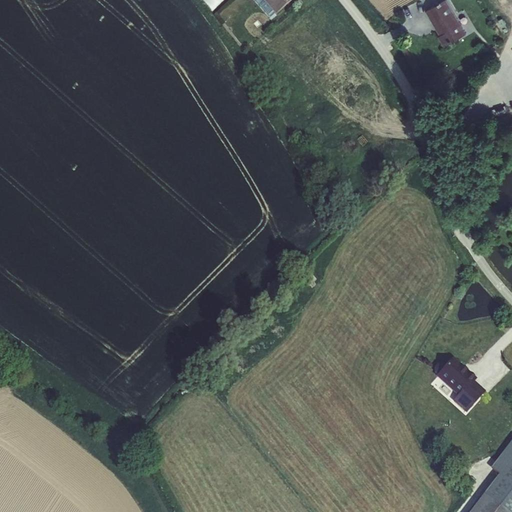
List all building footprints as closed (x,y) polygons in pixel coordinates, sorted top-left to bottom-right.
[(269,0),(281,14),(298,1),(296,0),(269,0)] [(457,0),(451,0),(437,9),(442,18),(445,16),(454,32),(451,34),(456,45),(477,33),(457,0)] [(459,402),(470,413),(488,393),(477,383),(480,380),(458,360),(450,368),(447,365),(443,365),(440,368),(440,373),(443,375),(442,377),(464,396),(459,402)] [(511,511),(511,448),(496,470),(504,476),(489,496),(510,511),(511,511)] [(510,511),(489,496),(476,511),(510,511)]
